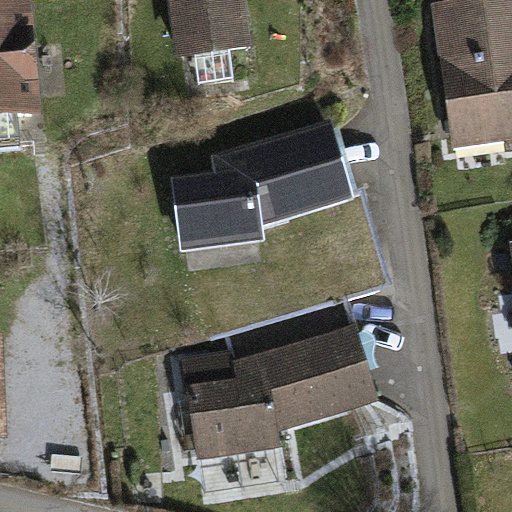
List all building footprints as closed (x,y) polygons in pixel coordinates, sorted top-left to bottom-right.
[(0,0),(0,121),(45,117),(34,0),(0,0)] [(169,0),(177,59),(256,49),(249,0),(169,0)] [(511,0),(457,0),(432,4),(454,150),(511,141),(511,0)] [(219,171),(177,177),(184,254),(263,243),(260,229),(354,200),(330,124),(217,155),(219,171)] [(377,226),(331,239),(350,304),(396,291),(377,226)] [(233,350),(183,360),(199,461),(284,449),(282,433),(381,406),(358,325),(235,361),(233,350)] [(5,335),(0,335),(0,439),(11,439),(5,335)]
